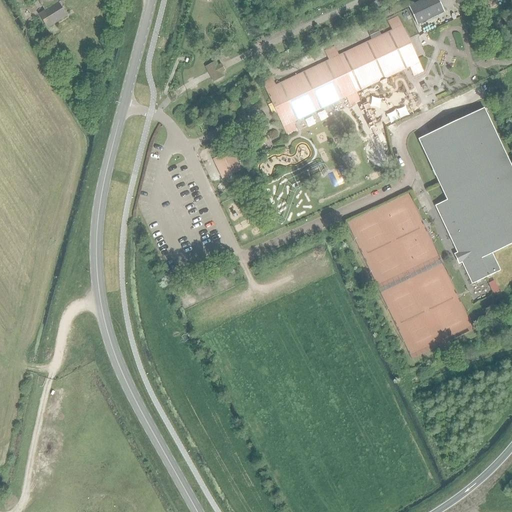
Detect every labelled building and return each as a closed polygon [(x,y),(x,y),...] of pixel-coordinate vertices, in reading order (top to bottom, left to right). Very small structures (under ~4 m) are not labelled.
[(61,1),(60,0),(37,0),(43,10),(38,13),(47,28),(66,16),(57,3),(61,1)] [(437,0),(429,0),(409,9),(418,28),(445,16),(437,0)] [(338,55),(334,46),(328,49),(354,104),(360,101),(356,92),(409,67),(413,76),(423,72),(397,16),(387,21),(391,30),(338,55)] [(354,104),(328,49),(324,51),(328,60),(275,85),(271,76),(261,81),(287,136),(297,131),(292,122),(346,97),(350,106),(354,104)] [(215,62),(206,67),(208,71),(211,77),(214,81),(223,76),(220,72),(217,66),(215,62)] [(312,113),(315,122),(330,116),(327,108),(312,113)] [(435,206),(472,284),(500,271),(492,254),(511,243),(511,168),(483,108),(418,139),(446,200),(435,206)] [(402,111),(385,117),(386,123),(404,117),(402,111)] [(231,151),(213,160),(221,178),(240,169),(231,151)] [(311,178),(323,172),(320,165),(308,171),(311,178)]
